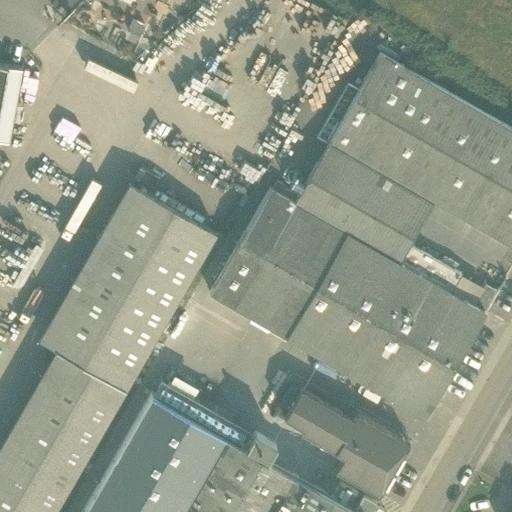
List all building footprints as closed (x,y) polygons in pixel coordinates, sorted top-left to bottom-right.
[(393,40),(370,26),(361,41),(385,55),(393,40)] [(511,128),(379,52),(329,140),(433,200),(511,245),(511,128)] [(21,68),(0,64),(0,140),(8,142),(21,68)] [(433,200),(329,140),(294,200),(328,220),(338,202),(408,243),(433,200)] [(284,185),(276,180),(272,187),(280,191),(284,185)] [(40,338),(57,348),(147,192),(130,182),(40,338)] [(294,200),(269,186),(209,291),(424,415),(484,310),(473,304),(450,291),(328,220),(294,200)] [(53,511),(215,231),(147,192),(57,348),(73,357),(0,484),(0,511),(53,511)] [(408,243),(338,202),(328,220),(450,291),(461,273),(408,243)] [(485,283),(473,304),(483,309),(495,288),(485,283)] [(0,446),(0,484),(73,357),(57,348),(0,446)] [(408,443),(356,413),(353,418),(300,388),(283,416),(302,427),(300,430),(343,456),(335,470),(378,495),(408,443)] [(245,446),(151,391),(81,511),(360,511),(266,458),(275,443),(254,431),(245,446)]
